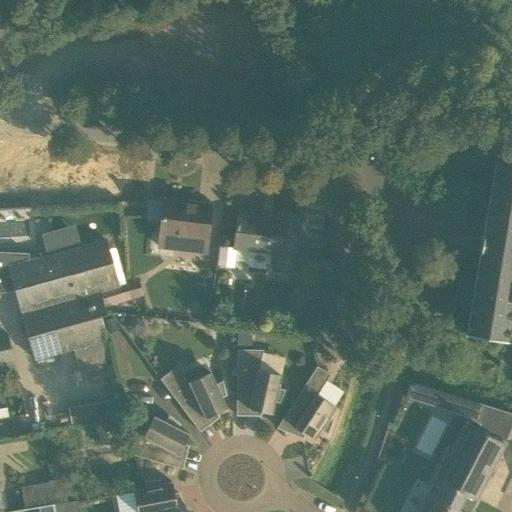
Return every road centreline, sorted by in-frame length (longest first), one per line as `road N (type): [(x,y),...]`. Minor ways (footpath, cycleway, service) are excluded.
road 1 (residential): [(404,237),(392,197),(373,175),(339,158),(62,133),(0,119)]
road 2 (residential): [(273,494),(275,461),(264,448),(232,442),(218,451),(209,465),(215,498),(245,511),(261,506)]
